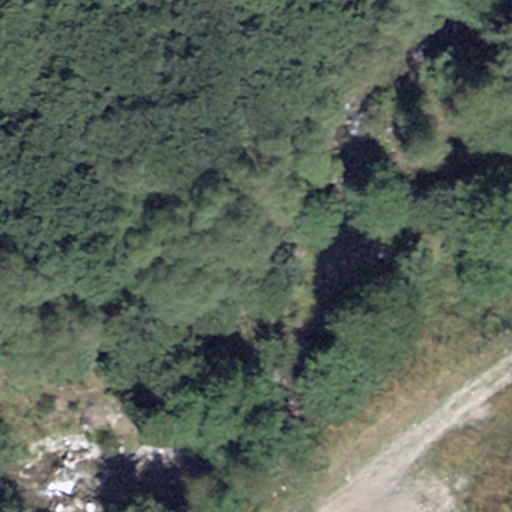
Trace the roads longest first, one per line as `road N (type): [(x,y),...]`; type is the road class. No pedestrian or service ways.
road 1 (track): [(511,235),(318,387),(214,452),(122,492),(0,490)]
road 2 (track): [(430,301),(433,390),(374,511)]
